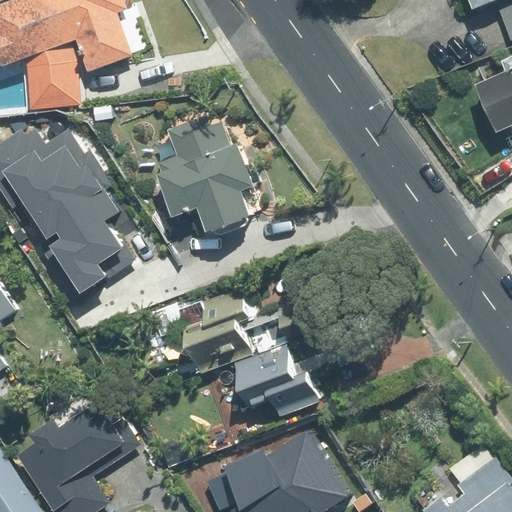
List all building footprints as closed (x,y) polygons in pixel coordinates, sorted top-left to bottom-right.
[(127,0),(13,0),(0,5),(0,31),(1,34),(0,34),(0,46),(6,64),(79,38),(91,72),(136,56),(121,13),(130,10),(127,0)] [(497,0),(499,0),(511,31),(511,0),(472,0),(477,9),(497,0)] [(511,58),(507,60),(511,71),(480,85),(502,133),(511,128),(511,58)] [(36,78),(0,80),(0,111),(38,108),(36,78)] [(158,166),(178,218),(193,212),(203,239),(258,219),(247,191),(260,186),(243,143),(235,146),(225,121),(213,125),(208,113),(169,128),(180,158),(158,166)] [(0,146),(0,194),(11,212),(26,202),(81,290),(133,258),(115,230),(131,220),(89,152),(82,157),(65,130),(45,142),(34,125),(0,146)] [(0,372),(8,367),(0,355),(0,329),(7,325),(4,320),(18,310),(0,283),(0,372)] [(210,320),(189,328),(206,371),(252,354),(239,321),(256,315),(245,287),(203,303),(210,320)] [(308,308),(283,317),(291,341),(317,331),(308,308)] [(288,344),(236,364),(250,399),(271,391),(282,419),(324,402),(314,374),(341,364),(335,349),(296,364),(288,344)] [(130,444),(103,403),(63,428),(58,421),(36,435),(41,442),(21,455),(57,511),(97,511),(113,502),(92,469),(130,444)] [(209,478),(221,510),(228,510),(230,511),(330,511),(346,501),(304,430),(269,455),(263,450),(229,465),(229,470),(209,478)] [(44,511),(0,443),(0,511),(44,511)] [(511,511),(511,474),(499,458),(464,485),(470,492),(452,506),(445,497),(426,511),(511,511)]
